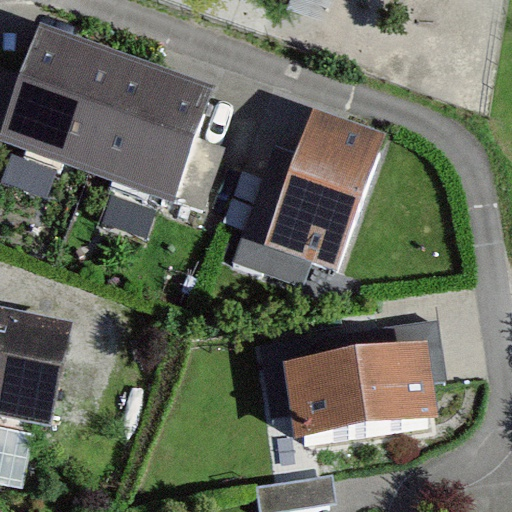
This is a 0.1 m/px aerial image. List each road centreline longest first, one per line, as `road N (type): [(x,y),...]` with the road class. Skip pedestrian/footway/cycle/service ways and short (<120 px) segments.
road 1 (residential): [(83,0),(384,106),(459,145),(486,206),(511,339)]
road 2 (residential): [(511,414),(481,446),(442,466),(424,511)]
